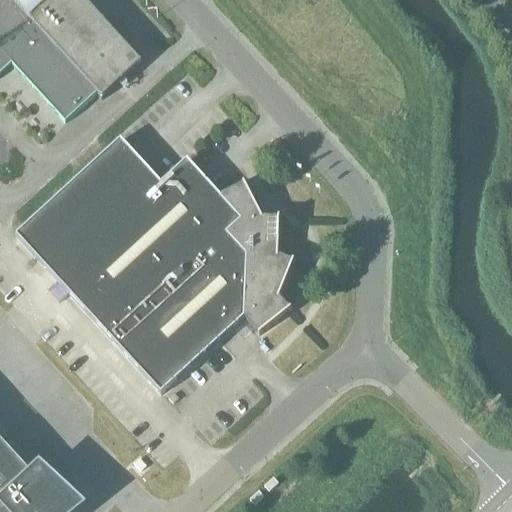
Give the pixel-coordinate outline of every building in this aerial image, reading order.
[(102,104),(141,67),(79,0),(0,0),(0,78),(11,68),(65,127),(96,98),(102,104)] [(15,240),(161,399),(244,322),(259,339),(294,312),(292,311),(290,314),(279,302),(295,263),(294,262),(292,266),(278,260),(280,218),(278,218),(278,222),(262,222),(242,185),(241,186),(242,189),(220,201),(187,164),(161,188),(120,144),(15,240)] [(0,447),(0,511),(63,511),(38,484),(36,487),(0,447)] [(273,482),(264,490),(269,495),(278,487),(273,482)] [(259,495),(249,503),(254,509),(263,500),(259,495)]
